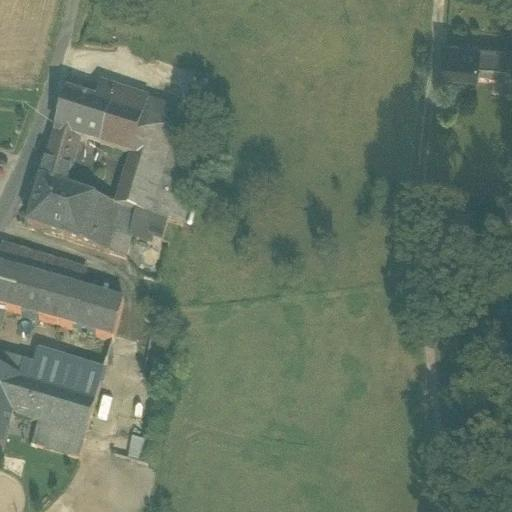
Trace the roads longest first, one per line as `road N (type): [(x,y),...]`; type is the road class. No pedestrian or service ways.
road 1 (unclassified): [(438,0),(416,189),(441,511)]
road 2 (residential): [(0,218),(30,150),(72,0)]
